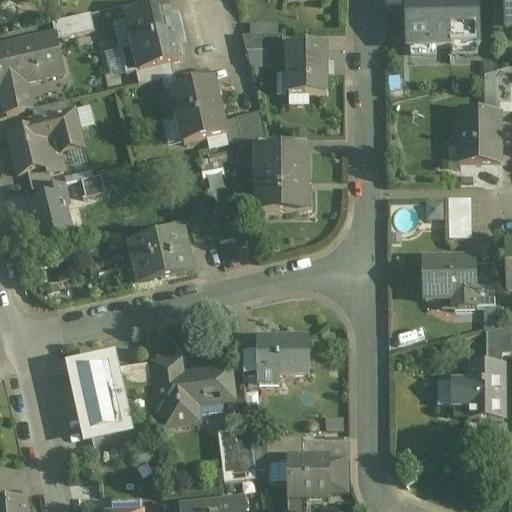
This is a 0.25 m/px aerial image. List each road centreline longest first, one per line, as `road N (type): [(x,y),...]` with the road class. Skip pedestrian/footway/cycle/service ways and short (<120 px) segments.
road 1 (residential): [(366,262),(12,347)]
road 2 (residential): [(412,511),(387,497),(372,458),(366,262)]
road 3 (residential): [(366,262),(365,0)]
road 4 (residential): [(12,347),(52,511)]
